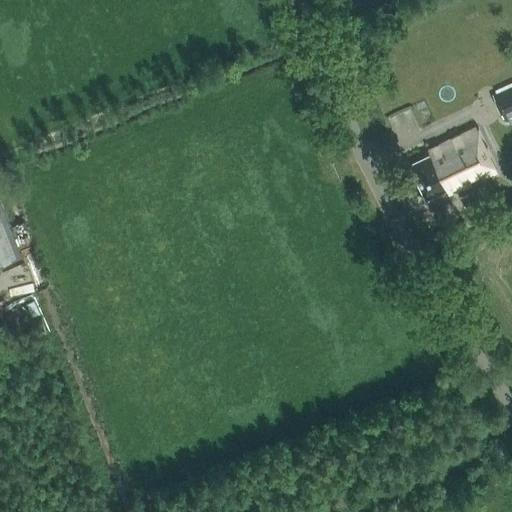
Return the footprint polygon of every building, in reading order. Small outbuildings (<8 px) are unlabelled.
[(511,85),(492,94),(502,117),(511,112),(511,85)] [(453,191),(495,171),(475,128),(428,150),(430,155),(408,164),(424,200),(445,190),(447,194),(453,191)] [(464,206),(472,202),(467,192),(459,196),(464,206)] [(0,260),(20,252),(0,201),(0,260)] [(17,357),(13,347),(0,352),(0,355),(3,363),(17,357)]
